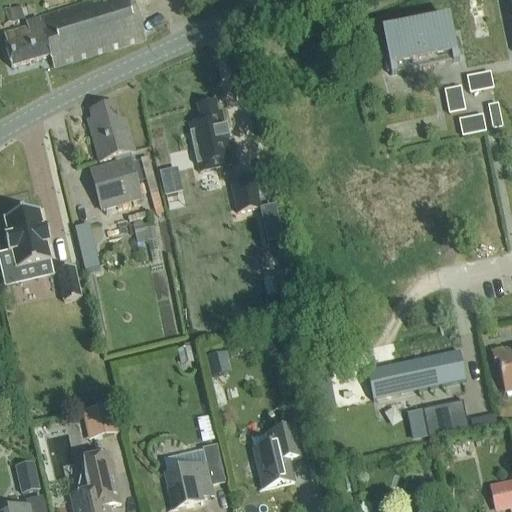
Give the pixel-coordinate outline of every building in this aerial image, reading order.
[(4,47),(12,71),(50,60),(54,71),(145,43),(132,0),(99,0),(38,19),(38,21),(25,25),(27,29),(3,37),(6,46),(4,47)] [(392,78),(458,64),(449,22),(383,36),(392,78)] [(471,76),(474,93),(497,90),(495,73),(471,76)] [(448,91),(453,114),(469,110),(464,87),(448,91)] [(200,123),(189,126),(191,136),(190,136),(197,167),(198,166),(200,176),(234,168),(228,143),(230,143),(227,131),(225,132),(222,115),(217,116),(215,105),(197,109),(200,123)] [(136,164),(131,165),(129,157),(135,155),(126,124),(120,125),(115,107),(91,114),(94,124),(88,125),(99,165),(115,161),(117,167),(91,174),(101,213),(141,202),(137,185),(142,183),(136,164)] [(466,136),(489,132),(487,115),(463,119),(466,136)] [(147,159),(139,161),(149,197),(157,195),(147,159)] [(253,179),(228,184),(235,217),(260,212),(253,179)] [(8,238),(4,239),(8,255),(12,254),(16,272),(50,264),(46,246),(50,245),(46,229),(42,230),(38,212),(4,221),(8,238)] [(155,242),(152,225),(141,228),(140,223),(131,225),(135,246),(155,242)] [(90,274),(105,270),(93,225),(78,229),(90,274)] [(66,302),(85,298),(79,268),(60,271),(66,302)] [(293,304),(287,275),(261,281),(265,298),(278,295),(281,306),(293,304)] [(364,331),(384,326),(381,316),(361,321),(364,331)] [(511,395),(511,351),(493,356),(495,365),(499,364),(505,397),(511,395)] [(214,375),(233,371),(230,353),(211,356),(214,375)] [(459,354),(367,374),(373,404),(465,384),(459,354)] [(462,404),(422,412),(428,441),(468,432),(462,404)] [(88,443),(116,437),(110,408),(82,415),(88,443)] [(262,493),(294,485),(289,463),(301,460),(294,430),(268,436),(271,449),(253,453),(262,493)] [(206,467),(164,477),(172,511),(177,511),(202,506),(201,502),(213,499),(211,488),(225,485),(217,448),(202,451),(206,467)] [(121,509),(112,469),(109,456),(85,462),(92,494),(71,498),(73,511),(108,511),(121,509)] [(19,467),(25,495),(44,491),(38,463),(19,467)] [(511,483),(488,489),(493,511),(507,511),(511,511),(511,483)] [(44,511),(42,501),(24,504),(25,510),(13,511),(44,511)]
